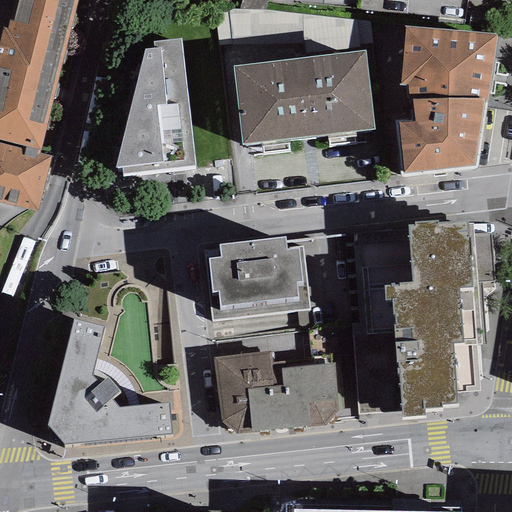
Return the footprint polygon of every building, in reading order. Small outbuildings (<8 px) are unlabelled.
[(10,0),(0,39),(0,133),(39,143),(76,0),(10,0)] [(497,37),(404,29),(400,86),(406,86),(408,107),(412,107),(412,99),(485,99),(497,37)] [(154,42),(144,43),(115,160),(122,159),(122,167),(195,159),(180,32),(153,36),(154,42)] [(365,51),(233,68),(243,145),(375,128),(365,51)] [(474,166),(485,99),(412,99),(412,107),(414,121),(397,121),(402,174),(474,166)] [(39,143),(0,133),(0,196),(37,206),(50,151),(38,148),(39,143)] [(414,217),(408,218),(408,227),(412,272),(399,273),(399,278),(383,279),(385,294),(391,293),(393,324),(462,320),(459,280),(471,279),(469,250),(472,250),(470,228),(468,229),(467,214),(437,216),(437,213),(414,214),(414,217)] [(412,272),(408,227),(353,232),(354,241),(344,242),(358,413),(400,409),(393,324),(391,293),(385,294),(383,279),(399,278),(399,273),(412,272)] [(284,229),(218,236),(219,249),(208,250),(208,252),(203,253),(210,319),(309,309),(303,245),(299,246),(299,240),(286,242),(284,229)] [(175,351),(190,350),(187,307),(172,308),(175,351)] [(103,319),(73,312),(48,417),(64,436),(171,426),(168,395),(118,400),(112,391),(120,384),(107,368),(98,376),(92,368),(103,319)] [(462,333),(462,320),(393,324),(400,409),(423,409),(423,402),(443,401),(442,396),(455,395),(451,333),(462,333)] [(270,348),(214,354),(221,419),(237,432),(324,424),(337,407),(336,396),(333,353),(273,360),(270,348)]
